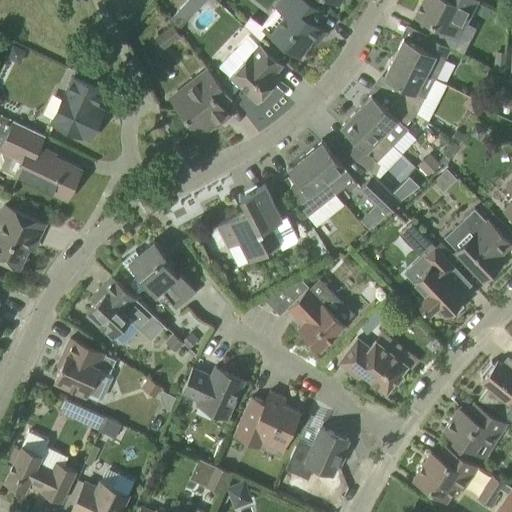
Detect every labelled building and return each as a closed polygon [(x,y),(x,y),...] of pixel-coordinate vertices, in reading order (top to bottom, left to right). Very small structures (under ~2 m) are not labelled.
[(325,12),(316,5),(308,0),(282,0),(277,8),(286,14),(271,34),(299,55),(316,31),(321,35),(324,30),(316,24),(325,12)] [(476,0),(422,0),(416,14),(451,32),(455,25),(462,28),(476,0)] [(169,18),(179,28),(188,18),(178,9),(169,18)] [(251,17),(245,25),(260,38),(267,29),(251,17)] [(174,23),(157,36),(165,47),(182,34),(174,23)] [(450,46),(427,34),(421,45),(404,37),(394,56),(425,72),(435,77),(450,46)] [(13,43),(6,57),(19,63),(26,49),(13,43)] [(273,57),(259,44),(250,53),(243,60),(233,50),(219,65),(229,75),(257,100),(272,84),(268,80),(282,65),(273,57)] [(495,50),(493,69),(504,70),(505,51),(495,50)] [(416,112),(425,96),(435,77),(425,72),(394,56),(384,76),(401,85),(395,97),(416,112)] [(199,135),(228,113),(221,104),(230,96),(208,68),(194,79),(201,88),(177,107),(199,135)] [(88,137),(102,108),(95,105),(102,90),(72,77),(52,121),(88,137)] [(385,106),(372,93),(356,109),(392,144),(408,128),(404,125),(416,112),(395,97),(385,106)] [(377,160),(392,144),(356,109),(341,125),(355,138),(346,147),(365,166),(374,156),(377,160)] [(76,190),(80,181),(76,178),(80,169),(38,149),(44,134),(15,120),(1,149),(22,160),(16,174),(67,198),(71,189),(76,190)] [(322,139),(305,153),(335,190),(344,183),(349,189),(357,182),(352,176),(322,139)] [(430,152),(417,164),(427,174),(440,162),(430,152)] [(307,213),(317,204),(335,190),(305,153),(288,167),(302,185),(291,193),(307,213)] [(387,214),(400,200),(373,173),(359,187),(387,214)] [(511,215),(511,179),(506,185),(511,191),(511,198),(503,207),(511,215)] [(282,218),(265,184),(240,196),(246,209),(218,224),(228,245),(239,240),(249,259),(280,243),(282,249),(297,242),(298,237),(287,216),(282,218)] [(35,241),(44,223),(5,204),(0,214),(0,219),(3,221),(0,226),(0,257),(18,266),(31,239),(35,241)] [(455,250),(483,279),(500,263),(495,258),(511,243),(488,219),(487,220),(474,207),(463,218),(466,222),(448,239),(445,235),(444,236),(456,249),(455,250)] [(366,214),(359,221),(367,229),(374,222),(366,214)] [(166,254),(154,239),(138,253),(135,249),(122,260),(133,274),(136,271),(155,294),(160,289),(176,307),(196,291),(180,271),(177,274),(163,257),(166,254)] [(453,315),(464,304),(461,300),(465,297),(444,275),(454,265),(435,245),(425,255),(432,262),(413,280),(424,293),(416,301),(429,314),(437,306),(445,315),(449,311),(453,315)] [(153,313),(112,275),(91,297),(95,301),(86,312),(112,336),(113,336),(121,343),(125,343),(153,313)] [(308,287),(288,307),(303,322),(297,328),(319,349),(344,324),(344,323),(355,312),(327,284),(316,295),(308,287)] [(96,399),(102,398),(113,376),(110,370),(98,364),(104,352),(70,337),(61,356),(65,357),(54,380),(96,399)] [(369,347),(357,337),(339,361),(352,371),(355,367),(386,391),(392,383),(395,384),(397,384),(403,377),(402,374),(401,373),(407,364),(375,339),(369,347)] [(511,372),(497,360),(494,363),(491,360),(480,374),(483,376),(480,380),(488,386),(478,398),(504,415),(510,409),(509,400),(511,396),(511,372)] [(244,378),(215,365),(211,375),(192,366),(183,388),(199,395),(198,399),(230,412),(244,378)] [(148,377),(141,387),(155,396),(162,386),(148,377)] [(285,442),(299,411),(273,399),(276,393),(269,390),(264,401),(252,395),(234,434),(279,455),(285,442)] [(506,423),(474,402),(467,412),(458,406),(444,429),(458,438),(453,444),(468,454),(472,447),(485,455),(506,423)] [(106,417),(100,430),(114,437),(121,424),(106,417)] [(342,453),(349,439),(320,426),(309,450),(296,444),(285,468),(308,478),(314,465),(333,474),(338,463),(341,464),(345,454),(342,453)] [(61,501),(76,470),(55,459),(51,466),(39,460),(49,439),(29,429),(22,444),(20,447),(4,480),(24,490),(28,481),(43,488),(41,491),(61,501)] [(478,465),(446,444),(439,455),(430,450),(413,477),(446,498),(456,483),(463,488),(478,465)] [(218,490),(226,470),(195,457),(187,478),(218,490)] [(511,504),(511,487),(492,474),(477,498),(491,507),(499,496),(511,504)] [(245,477),(226,484),(232,499),(250,492),(245,477)] [(118,511),(128,493),(100,480),(97,486),(85,481),(70,511),(118,511)]
